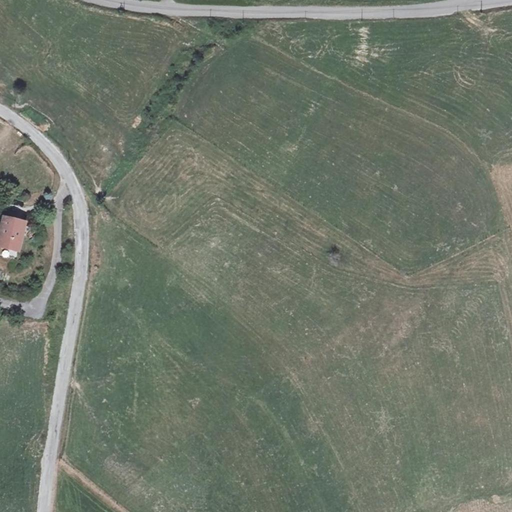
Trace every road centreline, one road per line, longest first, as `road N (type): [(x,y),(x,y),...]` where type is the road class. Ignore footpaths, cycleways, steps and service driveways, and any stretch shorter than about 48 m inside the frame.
road 1 (unclassified): [(0,109),(67,169),(80,213),(78,282),(43,511)]
road 2 (tertiary): [(101,0),(330,13),(486,0)]
